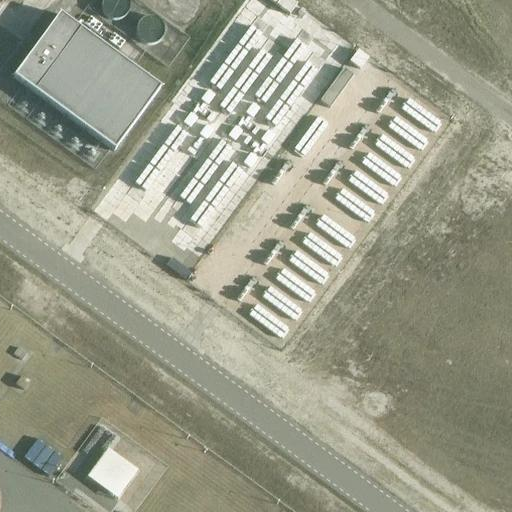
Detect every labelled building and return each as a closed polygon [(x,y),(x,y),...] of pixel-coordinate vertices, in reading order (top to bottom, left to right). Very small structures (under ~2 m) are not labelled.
[(173,0),(170,4),(189,17),(197,7),(186,0),(173,0)] [(268,0),(289,15),(296,5),(289,0),(268,0)] [(59,15),(12,78),(23,86),(41,99),(110,150),(113,152),(160,89),(132,68),(73,25),(59,15)] [(261,36),(251,29),(209,86),(220,93),(261,36)] [(306,49),(296,41),(255,98),(265,106),(306,49)] [(271,59),(260,52),(219,109),(230,116),(271,59)] [(317,72),(306,65),(265,121),(276,129),(317,72)] [(330,109),(353,76),(343,69),(319,101),(330,109)] [(208,92),(201,102),(208,107),(215,98),(208,92)] [(442,126),(406,100),(399,110),(435,135),(442,126)] [(383,101),(374,113),(379,117),(388,104),(383,101)] [(252,106),(245,115),(253,120),(259,111),(252,106)] [(190,115),(183,125),(190,130),(197,120),(190,115)] [(214,118),(210,115),(205,122),(209,125),(214,118)] [(302,161),(328,126),(319,118),(293,154),(302,161)] [(428,144),(393,118),(385,127),(421,153),(428,144)] [(206,127),(199,137),(207,142),(214,132),(206,127)] [(187,137),(176,129),(135,186),(146,194),(187,137)] [(235,129),(228,138),(235,144),(242,134),(235,129)] [(260,131),(256,129),(251,135),(255,138),(260,131)] [(268,133),(261,142),(268,147),(275,138),(268,133)] [(415,162),(379,136),(372,145),(408,171),(415,162)] [(357,137),(348,149),(353,153),(362,141),(357,137)] [(251,141),(248,138),(243,145),(247,148),(251,141)] [(231,151),(221,143),(179,200),(190,208),(231,151)] [(192,159),(195,155),(188,150),(186,154),(192,159)] [(402,180),(366,154),(359,164),(394,190),(402,180)] [(250,156),(243,165),(250,171),(257,161),(250,156)] [(242,174),(232,166),(190,223),(201,231),(242,174)] [(279,172),(270,184),(275,188),(284,175),(279,172)] [(388,198),(353,172),(346,182),(381,208),(388,198)] [(331,173),(322,185),(327,189),(336,177),(331,173)] [(375,216),(339,190),(332,200),(368,226),(375,216)] [(356,242),(320,216),(313,226),(349,252),(356,242)] [(297,217),(288,230),(293,233),(302,221),(297,217)] [(343,260),(307,234),(300,244),(335,270),(343,260)] [(329,278),(293,252),(286,262),(322,288),(329,278)] [(271,253),(262,265),(267,269),(276,257),(271,253)] [(316,296),(280,270),(273,280),(309,306),(316,296)] [(303,314),(267,288),(260,298),(295,324),(303,314)] [(244,289),(235,302),(240,305),(249,293),(244,289)] [(289,332),(254,306),(246,316),(282,342),(289,332)] [(108,443),(87,472),(118,495),(139,466),(108,443)]
